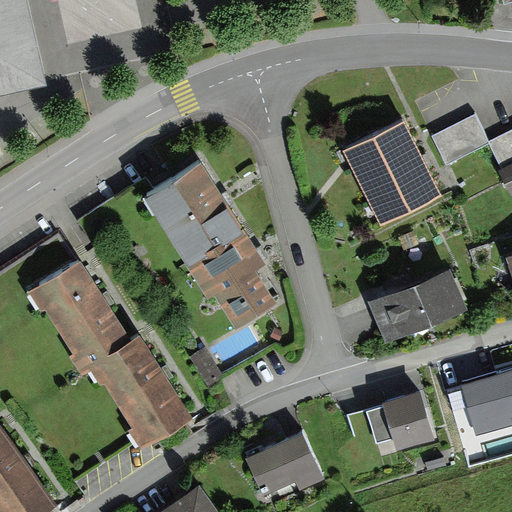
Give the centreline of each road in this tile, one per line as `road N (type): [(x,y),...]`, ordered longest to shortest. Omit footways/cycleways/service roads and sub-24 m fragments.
road 1 (residential): [(331,381),(257,69)]
road 2 (residential): [(0,208),(107,137),(257,69)]
road 3 (residential): [(95,511),(236,417),(331,381)]
road 4 (residential): [(257,69),(341,51),(511,56)]
road 5 (residential): [(331,381),(511,324)]
